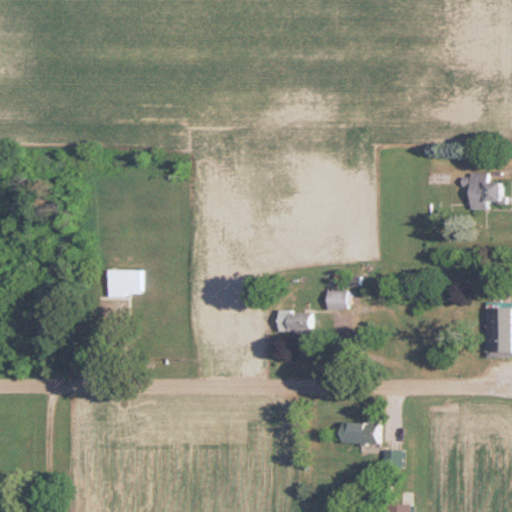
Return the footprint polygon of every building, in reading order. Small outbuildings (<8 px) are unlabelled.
[(468,175),(468,210),(493,210),(493,175),(468,175)] [(351,292),(328,292),(328,310),(351,310),(351,292)] [(511,305),(486,305),(486,357),(511,356),(511,305)] [(279,334),(315,334),(315,312),(279,312),(279,334)] [(383,445),(383,422),(342,422),(342,445),(383,445)] [(404,452),(386,452),(386,469),(404,469),(404,452)]
